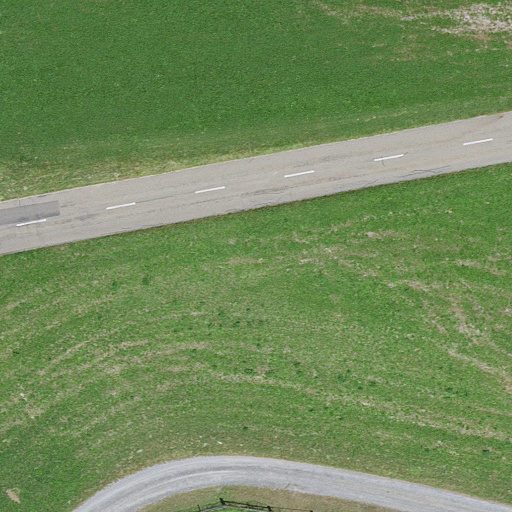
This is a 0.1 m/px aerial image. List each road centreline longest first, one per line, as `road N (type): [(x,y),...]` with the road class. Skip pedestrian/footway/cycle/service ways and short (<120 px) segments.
road 1 (unclassified): [(0,226),(511,126)]
road 2 (track): [(461,511),(235,471),(152,482),(88,511)]
